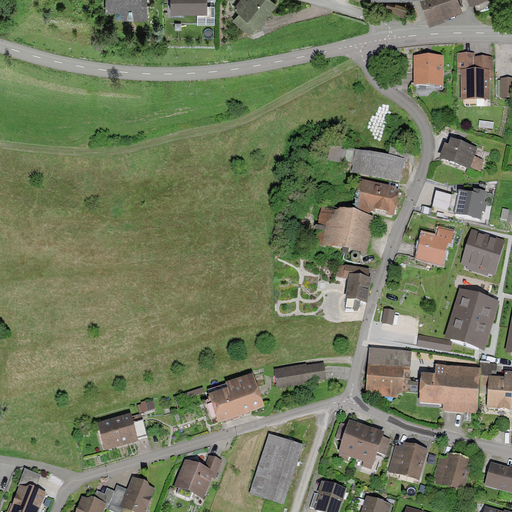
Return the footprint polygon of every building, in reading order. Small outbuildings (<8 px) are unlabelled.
[(106,0),(106,9),(122,9),(122,18),(147,18),(147,0),(106,0)] [(171,0),(172,10),(196,10),(197,15),(211,15),(211,3),(208,3),(208,0),(171,0)] [(259,25),(277,1),(275,0),(239,0),(235,6),(240,10),(233,19),(250,31),(257,23),(259,25)] [(423,0),(432,22),(448,16),(446,13),(465,6),(462,0),(423,0)] [(491,0),(477,0),(482,11),(494,6),(491,0)] [(475,53),(457,53),(458,73),(462,73),(462,100),(491,99),(491,79),(494,79),(494,57),(475,57),(475,53)] [(444,56),(415,56),(415,85),(444,85),(444,56)] [(511,78),(502,79),(502,98),(511,97),(511,78)] [(450,145),(445,144),(440,158),(470,169),(471,167),(480,170),(483,161),(473,157),(477,148),(452,139),(450,145)] [(400,181),(404,162),(407,163),(410,147),(391,143),(389,155),(357,148),(354,163),(352,171),(400,181)] [(329,159),(354,163),(357,148),(331,144),(329,159)] [(362,179),(355,209),(370,213),(371,210),(390,215),(394,216),(400,188),(362,179)] [(474,193),(459,190),(458,194),(453,193),(449,211),(455,212),(455,214),(482,220),(483,214),(486,214),(489,202),(486,202),(488,192),(475,189),(474,193)] [(323,206),(315,243),(365,253),(373,217),(323,206)] [(421,244),(418,259),(443,264),(447,245),(452,245),(454,233),(438,229),(437,237),(423,234),(421,244)] [(504,241),(472,232),(462,265),(468,267),(466,271),(487,277),(488,273),(494,275),(504,241)] [(344,277),(345,266),(338,265),(336,276),(344,277)] [(368,303),(372,279),(369,278),(370,269),(346,265),(345,266),(344,277),(343,278),(349,279),(346,299),(347,299),(361,302),(364,302),(368,303)] [(452,321),(446,340),(486,352),(500,303),(461,291),(452,321)] [(360,310),(361,302),(347,299),(345,311),(360,310)] [(395,311),(385,309),(382,324),(392,326),(395,311)] [(371,349),(367,396),(399,398),(399,392),(409,393),(413,352),(371,349)] [(325,363),(276,370),(278,387),(327,379),(325,363)] [(497,364),(481,363),(480,369),(480,376),(489,376),(497,377),(497,364)] [(422,373),(420,403),(441,404),(444,405),(443,410),(477,414),(480,376),(480,369),(437,365),(436,374),(422,373)] [(489,376),(487,408),(511,409),(511,372),(505,372),(505,377),(497,377),(489,376)] [(228,388),(210,393),(219,423),(242,415),(265,408),(253,374),(226,383),(228,388)] [(154,400),(138,405),(140,413),(156,409),(154,400)] [(97,423),(105,451),(138,441),(137,437),(148,434),(142,414),(132,416),(131,413),(97,423)] [(362,467),(371,470),(378,451),(386,454),(390,440),(382,438),(384,431),(350,420),(348,426),(341,423),(336,439),(343,442),(338,457),(349,460),(350,458),(364,462),(362,467)] [(270,436),(251,493),(282,503),(300,445),(270,436)] [(389,472),(419,481),(428,449),(404,442),(403,447),(396,445),(389,472)] [(433,484),(466,492),(474,460),(449,453),(448,460),(440,458),(433,484)] [(186,459),(175,487),(204,498),(212,477),(216,479),(223,460),(210,455),(206,467),(186,459)] [(510,469),(491,463),(485,486),(511,493),(511,466),(510,469)] [(30,485),(36,487),(41,474),(25,469),(19,485),(27,487),(30,485)] [(315,493),(311,508),(323,511),(338,511),(346,488),(324,481),(326,478),(321,476),(318,485),(321,485),(318,494),(315,493)] [(132,511),(146,511),(156,489),(149,486),(148,483),(133,477),(128,490),(121,507),(132,511)] [(11,503),(7,511),(38,511),(47,492),(36,487),(30,485),(27,487),(19,485),(12,503),(11,503)] [(119,511),(121,507),(128,490),(118,486),(116,491),(106,488),(105,493),(98,490),(95,498),(106,503),(104,508),(115,511),(119,511)] [(361,491),(358,497),(365,499),(366,496),(367,493),(361,491)] [(389,511),(392,505),(366,496),(365,499),(361,511),(389,511)] [(102,511),(104,508),(106,503),(95,498),(92,497),(89,499),(82,497),(76,511),(102,511)]
